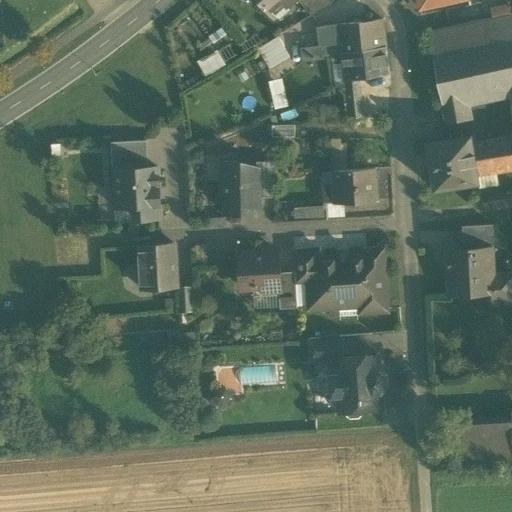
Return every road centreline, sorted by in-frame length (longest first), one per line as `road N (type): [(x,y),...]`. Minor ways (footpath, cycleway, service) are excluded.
road 1 (residential): [(409,224),(425,466)]
road 2 (residential): [(372,0),(395,23),(409,224)]
road 3 (residential): [(409,224),(197,234)]
road 4 (tertiary): [(0,114),(153,0)]
